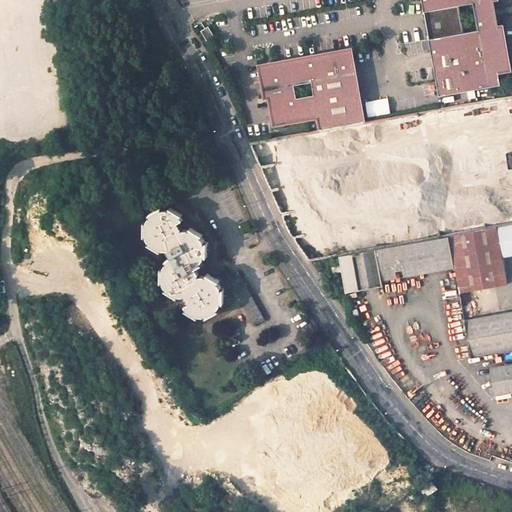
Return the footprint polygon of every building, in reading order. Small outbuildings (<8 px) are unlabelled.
[(422,0),(440,96),(500,84),(498,72),(510,70),(502,25),(499,26),(493,0),(422,0)] [(210,27),(202,32),(208,42),(215,37),(210,27)] [(365,120),(351,48),(275,61),(276,65),(259,69),(265,98),(269,97),(274,125),(318,116),(321,128),(365,120)] [(207,318),(219,311),(218,308),(221,302),(224,302),(224,288),(221,289),(218,284),(220,281),(207,274),(206,277),(200,277),(195,267),(201,263),(199,260),(202,256),(206,256),(207,242),(202,242),(200,238),(202,234),(189,227),(187,231),(182,230),(178,221),(182,218),(181,217),(182,214),(170,208),(169,209),(163,210),(161,207),(149,215),(150,218),(148,221),(144,220),(145,235),(147,235),(150,240),(148,243),(161,251),(163,248),(167,247),(173,258),(167,261),(168,265),(166,268),(162,269),(162,282),(165,283),(167,288),(166,290),(179,297),(180,296),(185,295),(190,303),(185,305),(187,308),(185,310),(199,318),(201,315),(205,315),(207,318)] [(511,224),(496,227),(505,281),(511,280),(511,224)] [(505,281),(496,227),(449,236),(455,269),(460,295),(506,287),(505,281)] [(449,236),(338,255),(340,265),(335,266),(336,273),(342,272),(345,292),(382,285),(382,282),(455,269),(449,236)] [(241,275),(232,281),(255,324),(264,319),(241,275)] [(511,312),(464,321),(471,358),(511,350),(511,312)] [(236,327),(224,333),(228,339),(239,333),(236,327)] [(511,365),(492,369),(496,396),(511,392),(511,365)] [(433,483),(422,490),(425,495),(427,493),(430,497),(438,491),(433,483)]
